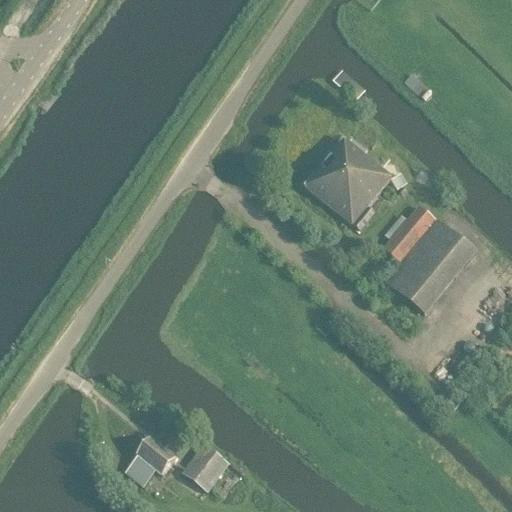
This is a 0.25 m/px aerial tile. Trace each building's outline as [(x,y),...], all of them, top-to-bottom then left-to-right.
[(427,90),(411,76),(404,84),(420,98),(427,90)] [(372,144),(382,133),(368,120),(358,131),(372,144)] [(303,188),(352,227),(391,179),(343,140),(303,188)] [(419,209),(408,221),(401,216),(385,236),(392,241),(383,252),(399,265),(435,222),(419,209)] [(360,233),(375,215),(369,210),(354,228),(360,233)] [(475,254),(438,224),(387,286),(424,316),(475,254)] [(175,461),(172,458),(176,454),(168,447),(164,452),(150,440),(137,457),(137,458),(125,474),(143,488),(155,472),(161,477),(175,461)] [(203,446),(181,475),(206,494),(212,487),(228,500),(241,483),(224,471),(228,466),(203,446)]
